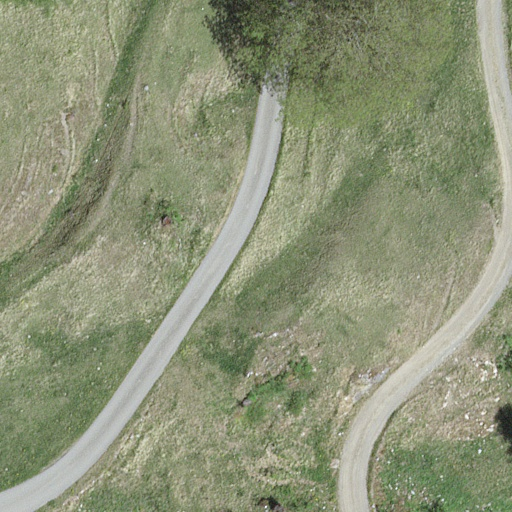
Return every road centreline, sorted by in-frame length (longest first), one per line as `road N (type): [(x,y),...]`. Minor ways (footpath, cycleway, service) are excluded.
road 1 (track): [(296,0),(261,157),(192,306),(91,452),(32,500),(0,506)]
road 2 (track): [(370,511),(356,471),(363,429),(489,302),(511,254)]
road 3 (track): [(511,128),(493,71),(491,0)]
